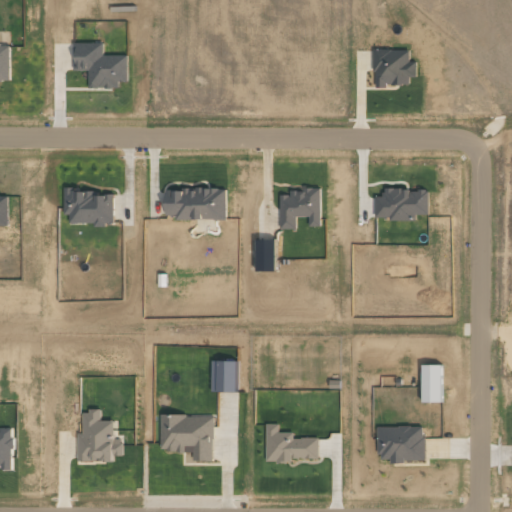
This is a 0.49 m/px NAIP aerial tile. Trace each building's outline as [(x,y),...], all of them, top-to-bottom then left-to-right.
[(103,42),(73,43),(74,70),(88,69),(88,88),(118,87),(118,81),(127,80),(127,55),(103,55),(103,42)] [(0,43),(0,80),(10,80),(9,43),(0,43)] [(374,85),(410,85),(410,77),(416,77),(416,61),(410,61),(410,49),(374,50),(374,85)] [(226,219),(226,188),(165,189),(165,215),(176,215),(176,220),(226,219)] [(280,229),(296,229),(296,216),(309,216),(309,226),(320,226),(320,189),(289,189),(289,195),(280,195),(280,229)] [(411,219),(411,214),(428,213),(428,189),(383,189),(383,197),(375,197),(375,219),(411,219)] [(114,191),(64,190),(64,214),(69,214),(69,224),(113,224),(114,191)] [(8,195),(0,195),(0,225),(7,226),(8,195)] [(236,361),(212,361),(212,391),(236,392),(236,361)] [(441,402),(441,364),(421,364),(421,402),(441,402)] [(114,421),(101,421),(101,410),(83,410),(83,433),(78,434),(78,461),(113,461),(113,456),(122,456),(122,438),(114,438),(114,421)] [(160,415),(160,451),(193,451),(193,461),(213,461),(213,415),(160,415)] [(319,438),(293,438),(293,432),(278,432),(279,424),(266,424),(265,460),(318,460),(319,438)] [(378,426),(378,460),(389,459),(389,462),(424,462),(424,426),(378,426)] [(0,465),(0,469),(11,469),(12,428),(0,427),(0,465)]
